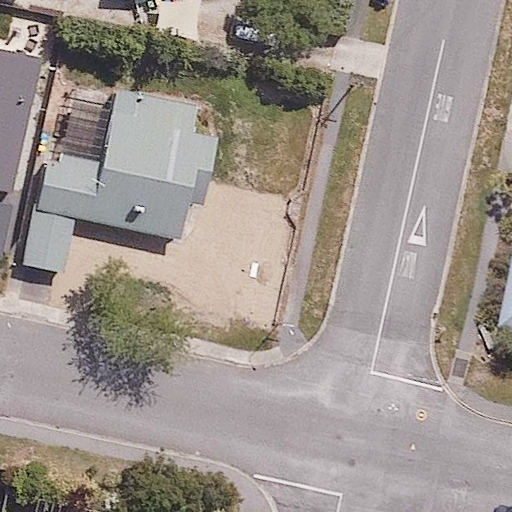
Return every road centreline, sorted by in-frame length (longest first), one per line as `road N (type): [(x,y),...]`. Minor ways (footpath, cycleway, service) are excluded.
road 1 (residential): [(358,433),(452,0)]
road 2 (residential): [(358,433),(0,358)]
road 3 (residential): [(511,469),(358,433)]
